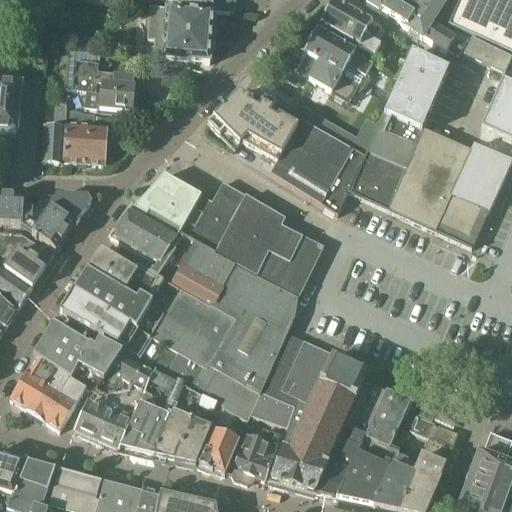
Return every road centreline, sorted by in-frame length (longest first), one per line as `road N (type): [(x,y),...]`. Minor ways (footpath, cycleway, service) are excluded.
road 1 (residential): [(0,378),(117,188)]
road 2 (unclassified): [(349,240),(165,140)]
road 3 (residential): [(165,140),(305,0)]
